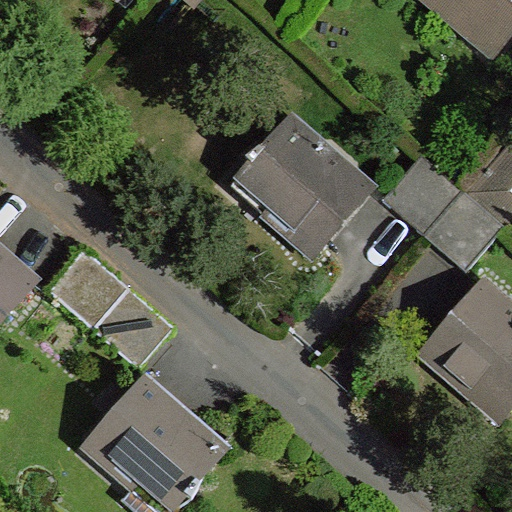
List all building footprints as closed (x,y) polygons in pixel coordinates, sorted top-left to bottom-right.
[(511,0),(428,0),(484,46),(511,12),(511,0)] [(370,190),(295,126),(248,161),(253,168),(243,178),(275,206),(268,214),(313,254),(370,190)] [(424,158),(386,203),(426,239),(466,193),(424,158)] [(488,212),(466,193),(426,239),(468,274),(507,228),(488,212)] [(511,200),(503,193),(488,212),(507,228),(511,223),(511,200)] [(96,333),(131,291),(86,251),(51,294),(96,333)] [(0,327),(35,287),(0,256),(0,327)] [(511,313),(483,288),(427,352),(474,394),(481,384),(511,410),(511,313)] [(142,371),(176,331),(131,291),(96,333),(142,371)] [(147,387),(93,452),(139,490),(146,482),(178,509),(187,498),(194,502),(220,451),(147,387)] [(146,482),(139,490),(126,503),(135,511),(179,511),(181,511),(178,509),(146,482)]
